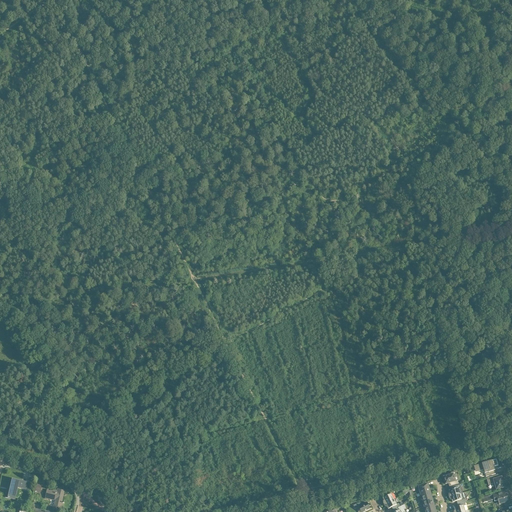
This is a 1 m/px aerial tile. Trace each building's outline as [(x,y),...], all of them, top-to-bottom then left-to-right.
[(482,463),(474,466),(475,470),(478,472),(483,470),(484,474),(485,474),(486,477),(496,474),(495,470),(494,467),(498,466),(498,464),(498,463),(498,462),(498,461),(497,461),(496,459),(492,461),(492,460),(487,462),(485,462),(484,462),(483,462),(482,463)] [(456,474),(455,471),(447,473),(448,474),(448,476),(442,477),(443,481),(444,481),(445,484),(448,483),(449,487),(459,484),(458,480),(459,480),(457,474),(456,474)] [(498,475),(490,477),(486,478),(488,485),(494,483),(495,486),(496,489),(504,487),(503,484),(504,483),(503,481),(502,477),(499,478),(498,475)] [(10,478),(5,498),(14,500),(15,500),(16,496),(15,496),(16,492),(17,493),(18,488),(28,490),(30,483),(10,478)] [(35,484),(34,490),(41,492),(42,486),(35,484)] [(419,490),(417,490),(418,492),(420,492),(429,489),(428,486),(427,486),(427,484),(422,485),(422,484),(418,485),(419,486),(418,486),(419,490)] [(449,495),(449,496),(449,497),(463,493),(461,488),(460,485),(453,486),(454,489),(449,491),(450,493),(449,494),(449,495)] [(57,491),(48,489),(46,498),(56,500),(55,505),(54,505),(52,510),(60,511),(61,507),(62,507),(63,503),(64,503),(62,502),(61,502),(62,498),(61,498),(62,495),(63,496),(64,491),(58,490),(57,491)] [(492,494),(482,498),(483,503),(487,501),(492,499),(494,499),(495,502),(498,501),(499,504),(504,503),(505,505),(509,504),(507,497),(505,497),(504,495),(503,491),(492,494)] [(466,498),(465,493),(463,493),(449,497),(449,498),(450,498),(450,499),(451,500),(452,500),(452,502),(457,501),(458,504),(465,502),(467,501),(466,498)] [(391,494),(383,498),(384,501),(383,501),(383,502),(383,503),(384,504),(384,505),(394,499),(391,494)] [(396,505),(394,499),(384,505),(385,506),(386,507),(387,507),(388,509),(393,507),(394,510),(400,507),(399,503),(396,505)] [(433,502),(432,499),(423,502),(424,507),(433,505),(432,503),(433,502)] [(466,505),(465,502),(458,504),(459,507),(454,508),(455,511),(454,511),(453,511),(462,511),(465,511),(463,506),(466,505)] [(357,504),(353,506),(355,509),(356,508),(358,511),(360,510),(361,511),(363,511),(370,509),(369,507),(369,506),(368,504),(367,503),(361,505),(360,503),(357,504)]
